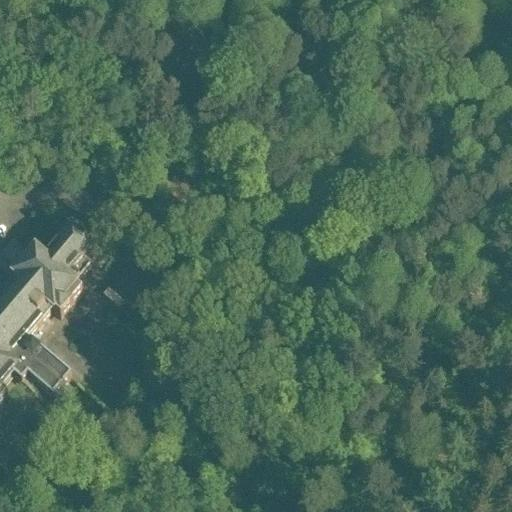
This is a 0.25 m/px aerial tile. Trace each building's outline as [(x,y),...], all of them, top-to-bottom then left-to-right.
[(201,0),(181,0),(165,7),(170,18),(203,4),(201,0)] [(142,173),(112,150),(104,160),(135,183),(142,173)] [(217,179),(210,187),(243,215),(250,207),(217,179)] [(201,225),(164,195),(156,204),(194,234),(201,225)] [(286,231),(273,220),(262,231),(275,243),(286,231)] [(75,289),(103,257),(76,233),(48,265),(38,257),(16,283),(19,285),(0,306),(0,429),(2,427),(0,425),(0,417),(6,411),(0,405),(0,396),(15,379),(25,388),(30,381),(55,402),(73,381),(29,343),(53,315),(63,323),(85,297),(75,289)] [(317,264),(290,239),(280,250),(307,274),(317,264)] [(263,269),(254,278),(263,288),(272,279),(263,269)]
